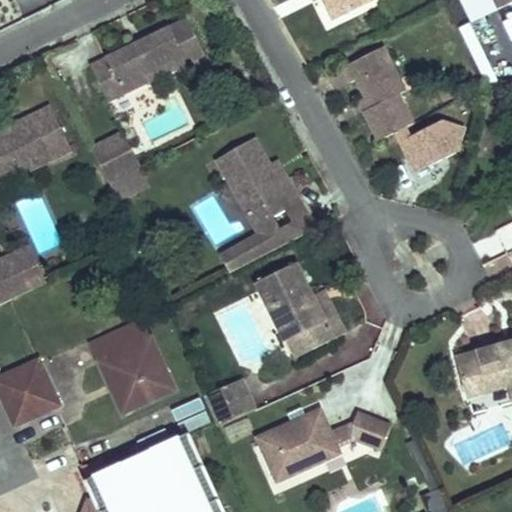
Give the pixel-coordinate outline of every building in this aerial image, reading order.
[(323,0),(334,20),(367,4),(364,0),(323,0)] [(205,55),(188,19),(92,66),(109,101),(205,55)] [(472,24),(461,28),(483,85),(494,80),(472,24)] [(357,80),(366,98),(371,109),(365,112),(380,141),(415,123),(400,95),(408,91),(385,46),(343,68),(351,83),(357,80)] [(371,109),(366,98),(359,101),(365,112),(371,109)] [(51,106),(0,130),(0,131),(4,140),(0,141),(0,184),(72,150),(51,106)] [(469,148),(452,114),(397,141),(414,175),(469,148)] [(124,133),(92,149),(110,183),(133,171),(140,168),(142,167),(124,133)] [(259,234),(245,242),(256,261),(316,230),(292,187),(285,191),(271,167),(255,139),(217,160),(259,234)] [(285,191),(292,187),(278,163),(271,167),(285,191)] [(150,187),(140,168),(133,171),(143,190),(150,187)] [(143,190),(133,171),(110,183),(120,202),(143,190)] [(256,261),(245,242),(221,256),(231,274),(256,261)] [(0,261),(0,304),(45,284),(29,248),(0,261)] [(493,287),(511,277),(511,261),(509,255),(483,267),(493,287)] [(257,283),(286,341),(305,332),(314,349),(346,334),(336,315),(325,320),(313,297),(297,263),(257,283)] [(325,320),(336,315),(325,291),(313,297),(325,320)] [(92,345),(123,413),(175,390),(144,321),(92,345)] [(305,332),(286,341),(294,359),(314,349),(305,332)] [(511,341),(457,358),(468,397),(510,385),(511,392),(511,341)] [(38,363),(0,380),(0,393),(16,427),(59,407),(38,363)] [(242,379),(223,388),(230,402),(249,393),(242,379)] [(223,388),(206,396),(219,426),(256,409),(249,393),(230,402),(223,388)] [(170,410),(181,435),(210,423),(200,398),(170,410)] [(333,431),(322,407),(303,416),(304,420),(296,423),(294,420),(256,437),(277,484),(326,462),(319,446),(336,439),(340,447),(355,441),(382,451),(392,424),(358,412),(355,421),(333,431)] [(227,511),(191,432),(91,478),(85,481),(90,491),(81,511),(227,511)] [(319,446),(326,462),(343,454),(340,447),(336,439),(319,446)] [(428,483),(436,480),(416,440),(409,444),(428,483)] [(429,511),(449,511),(450,511),(440,489),(423,497),(429,511)]
